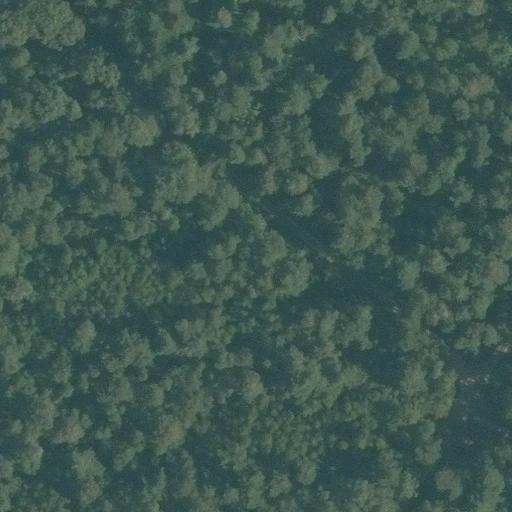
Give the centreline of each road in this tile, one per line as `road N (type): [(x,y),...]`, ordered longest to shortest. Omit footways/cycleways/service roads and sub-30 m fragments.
road 1 (track): [(24,0),(427,336),(475,389)]
road 2 (track): [(475,389),(402,511)]
